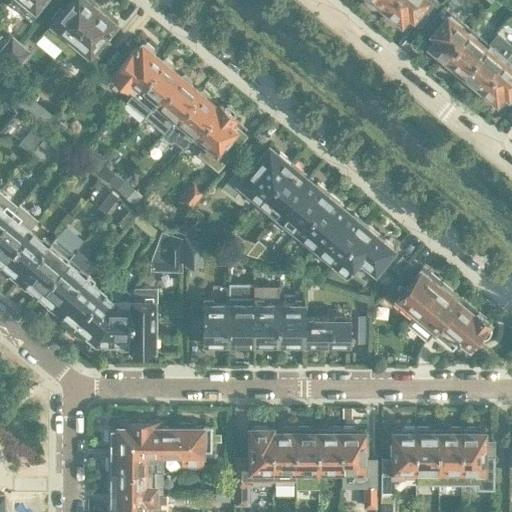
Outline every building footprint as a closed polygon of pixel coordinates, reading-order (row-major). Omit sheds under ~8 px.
[(64,44),(97,5),(91,0),(68,0),(52,21),(51,20),(42,31),(62,47),(64,44)] [(441,2),(438,0),(389,0),(384,7),(386,8),(386,12),(392,17),(396,16),(401,21),(406,16),(419,27),(441,2)] [(440,57),(443,57),(469,25),(443,4),(425,26),(436,35),(429,44),(434,49),(435,52),(440,57)] [(105,11),(97,5),(64,44),(71,49),(67,54),(85,68),(107,41),(103,37),(116,21),(115,19),(117,17),(107,9),(105,11)] [(469,25),(443,57),(444,57),(451,62),(448,65),(460,75),(488,41),(469,25)] [(0,47),(0,53),(7,59),(21,42),(11,34),(0,47)] [(133,92),(135,89),(161,58),(153,51),(154,47),(147,41),(143,43),(141,41),(138,44),(137,43),(127,55),(118,48),(95,76),(107,85),(114,76),(133,92)] [(488,41),(460,75),(472,85),(474,82),(481,87),(507,57),(488,41)] [(21,42),(7,59),(17,67),(31,51),(21,42)] [(511,50),(507,57),(481,87),(482,91),(487,96),(491,95),(497,100),(504,91),(511,98),(511,50)] [(154,105),(180,73),(172,66),(172,63),(165,57),(162,58),(161,58),(135,89),(133,92),(127,98),(146,114),(154,105)] [(181,74),(180,73),(154,105),(173,121),(200,89),(191,82),(191,79),(184,73),(181,74)] [(7,83),(0,92),(5,96),(12,87),(7,83)] [(12,99),(43,124),(52,112),(21,88),(12,99)] [(185,146),(192,137),(220,103),(218,102),(217,104),(209,98),(210,94),(203,88),(200,89),(173,121),(166,130),(185,146)] [(244,134),(235,126),(230,122),(236,114),(234,112),(234,109),(227,103),(224,104),(221,102),(220,103),(192,137),(202,145),(197,151),(217,167),(244,134)] [(0,126),(5,131),(22,111),(15,105),(0,123),(0,126)] [(37,122),(31,130),(40,137),(46,130),(44,128),(37,122)] [(36,146),(47,155),(59,142),(48,133),(36,146)] [(91,146),(81,159),(98,172),(108,159),(91,146)] [(262,196),(291,160),(279,150),(277,153),(269,147),(251,170),(241,161),(222,184),(232,192),(240,183),(248,190),(251,187),(262,196)] [(81,165),(74,159),(73,158),(65,169),(72,175),(76,171),(81,165)] [(291,160),(262,196),(272,205),(270,208),(278,214),(307,179),(301,174),(302,169),(291,160)] [(90,172),(81,165),(76,171),(85,178),(90,172)] [(114,168),(106,176),(117,185),(124,177),(114,168)] [(124,179),(117,188),(136,204),(143,195),(124,179)] [(312,183),(307,179),(278,214),(285,221),(288,218),(299,227),(328,191),(317,181),(312,183)] [(203,190),(194,182),(179,200),(189,208),(203,190)] [(0,225),(13,210),(18,204),(0,189),(0,225)] [(105,211),(118,195),(111,190),(99,206),(105,211)] [(328,191),(299,227),(309,235),(307,239),(314,245),(344,209),(338,205),(339,200),(328,191)] [(0,262),(28,228),(37,217),(19,202),(18,204),(13,210),(0,225),(0,262)] [(195,208),(178,229),(191,233),(205,216),(195,208)] [(349,214),(344,209),(314,245),(322,251),(325,248),(336,257),(366,222),(354,212),(349,214)] [(150,223),(138,212),(132,219),(144,230),(150,223)] [(377,231),(366,222),(336,257),(349,268),(359,257),(375,271),(395,246),(384,237),(379,239),(376,236),(377,231)] [(151,236),(157,228),(150,223),(144,230),(151,236)] [(28,228),(0,262),(0,264),(11,274),(14,270),(20,276),(50,240),(42,234),(39,237),(28,228)] [(181,237),(168,233),(168,260),(181,260),(181,237)] [(186,237),(185,264),(202,264),(202,242),(186,237)] [(248,239),(243,249),(247,251),(255,241),(248,239)] [(50,240),(20,276),(27,281),(24,285),(36,295),(66,259),(69,256),(50,240)] [(256,243),(250,251),(260,255),(264,250),(256,243)] [(284,256),(280,250),(272,259),(280,261),(284,256)] [(66,259),(36,295),(48,305),(51,301),(58,307),(87,271),(79,265),(77,268),(66,259)] [(413,315),(441,280),(430,271),(428,273),(420,267),(411,278),(404,272),(383,298),(392,306),(396,301),(413,315)] [(87,271),(58,307),(65,312),(62,316),(73,325),(89,306),(88,304),(102,288),(92,281),(95,278),(87,271)] [(453,290),(441,280),(413,315),(433,331),(459,299),(451,292),(453,290)] [(89,306),(73,325),(85,335),(88,331),(93,336),(90,339),(96,344),(107,344),(107,339),(107,309),(111,296),(102,288),(88,304),(89,306)] [(113,292),(111,296),(107,309),(107,339),(115,339),(115,344),(130,344),(130,297),(119,297),(113,292)] [(145,297),(130,297),(130,344),(130,348),(155,348),(155,294),(144,294),(145,297)] [(203,297),(203,341),(214,341),(214,344),(229,344),(229,300),(213,300),(213,297),(203,297)] [(245,300),(229,300),(229,344),(244,344),(244,341),(253,341),(254,297),(245,297),(245,300)] [(263,297),(254,297),(253,341),(264,341),(264,344),(278,344),(279,300),(263,300),(263,297)] [(295,300),(279,300),(278,344),(294,344),(294,341),(303,341),(304,341),(305,315),(304,297),(295,297),(295,300)] [(462,301),(459,299),(433,331),(452,347),(460,338),(464,341),(465,339),(471,344),(478,335),(479,336),(480,336),(482,336),(483,336),(484,336),(487,335),(488,334),(489,333),(489,332),(490,331),(490,330),(490,329),(490,327),(490,326),(490,325),(489,324),(488,323),(490,320),(464,299),(462,301)] [(350,315),(305,315),(304,341),(303,341),(303,344),(321,345),(321,342),(331,342),(331,345),(342,345),(342,342),(349,342),(350,315)] [(119,424),(111,424),(110,439),(113,439),(113,448),(157,448),(157,439),(162,439),(162,424),(162,418),(119,418),(119,424)] [(192,421),(180,421),(180,424),(162,424),(162,439),(169,439),(169,450),(181,451),(181,463),(203,463),(203,448),(211,448),(211,424),(192,424),(192,421)] [(237,481),(235,481),(235,503),(249,503),(249,480),(273,480),(273,428),(273,424),(249,424),(249,456),(237,456),(237,481)] [(295,425),(281,425),(281,428),(273,428),(273,480),(295,480),(295,468),(295,425)] [(310,428),(310,425),(295,425),(295,468),(318,468),(319,428),(310,428)] [(341,425),(327,425),(327,428),(319,428),(318,468),(341,468),(341,425)] [(357,425),(341,425),(341,468),(355,468),(355,473),(365,473),(365,428),(356,428),(357,425)] [(416,468),(416,425),(401,425),(401,428),(392,428),(392,458),(381,458),(380,511),(394,511),(395,495),(393,495),(394,484),(402,476),(416,477),(416,468)] [(439,483),(440,429),(430,428),(430,425),(416,425),(416,468),(416,477),(416,483),(439,483)] [(461,484),(461,425),(447,425),(447,429),(440,429),(439,483),(461,484)] [(485,438),(485,433),(485,429),(477,429),(477,426),(461,425),(461,484),(478,484),(478,488),(495,488),(495,438),(485,438)] [(157,448),(113,448),(113,455),(110,454),(110,469),(150,469),(150,456),(156,456),(157,448)] [(150,469),(110,469),(110,484),(113,484),(113,491),(156,492),(156,483),(150,483),(150,469)] [(216,482),(216,492),(229,492),(229,482),(216,482)] [(376,506),(376,483),(364,483),(364,506),(376,506)] [(156,492),(113,491),(113,499),(110,499),(110,511),(149,511),(150,500),(156,500),(156,492)]
